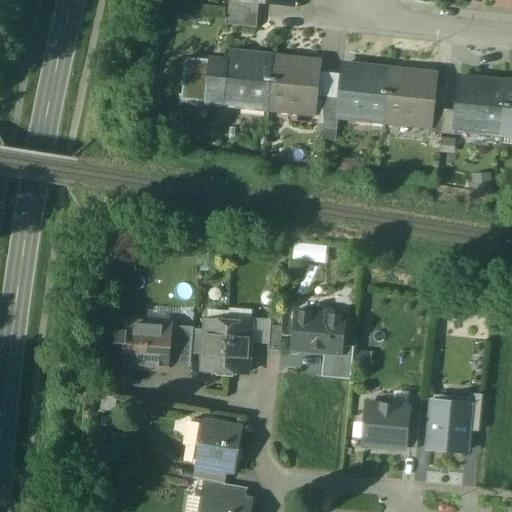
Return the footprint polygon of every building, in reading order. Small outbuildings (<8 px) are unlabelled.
[(241,0),(229,0),(228,12),(258,15),(259,2),(242,1),(241,0)] [(258,15),(228,12),(227,25),(256,28),(258,15)] [(273,59),(227,54),(226,63),(221,105),(268,110),(269,99),(273,59)] [(226,63),(186,59),(181,101),(221,105),(226,63)] [(320,64),(273,59),(269,99),(280,100),(279,111),(314,115),(316,96),(319,73),(320,64)] [(389,71),(343,67),(342,76),(340,99),(338,117),(339,118),(384,122),(389,71)] [(437,77),(389,71),(384,122),(430,127),(431,127),(433,110),(437,77)] [(342,76),(319,73),(316,96),(328,98),(340,99),(342,76)] [(506,84),(460,79),(456,112),(454,130),(456,130),(500,135),(506,84)] [(511,84),(506,84),(500,135),(511,135),(511,84)] [(328,98),(316,96),(314,115),(313,121),(325,122),(328,98)] [(340,99),(328,98),(325,122),(338,123),(339,118),(338,117),(340,99)] [(444,111),(433,110),(431,127),(430,127),(429,134),(442,135),(444,111)] [(456,112),(444,111),(442,135),(455,136),(456,130),(454,130),(456,112)] [(253,311),(230,309),(229,324),(252,326),(253,311)] [(330,313),(311,311),(310,313),(296,312),(292,351),(310,353),(310,351),(324,352),(324,354),(325,354),(341,356),(342,348),(345,316),(330,315),(330,313)] [(229,324),(207,322),(206,331),(204,356),(203,370),(225,372),(229,324)] [(171,327),(128,323),(125,367),(168,370),(168,362),(171,327)] [(229,324),(225,372),(248,374),(252,326),(229,324)] [(193,328),(171,327),(168,362),(191,364),(191,355),(193,330),(193,328)] [(282,328),(270,327),(268,351),(280,352),(282,328)] [(206,331),(193,330),(191,355),(204,356),(206,331)] [(341,356),(325,354),(323,378),(351,381),(354,349),(342,348),(341,356)] [(482,396),(469,395),(468,408),(469,408),(467,430),(479,431),(482,396)] [(361,448),(405,451),(408,414),(408,407),(364,404),(361,448)] [(468,408),(433,405),(429,450),(465,453),(467,430),(469,408),(468,408)] [(408,414),(405,451),(418,452),(421,415),(408,414)] [(207,424),(193,421),(193,422),(189,425),(186,441),(186,440),(190,451),(189,459),(201,461),(207,424)] [(241,429),(207,424),(201,461),(200,466),(200,467),(225,471),(233,473),(241,429)] [(225,471),(200,467),(200,466),(199,466),(196,481),(221,485),(223,485),(225,471)] [(223,485),(221,485),(219,497),(244,501),(246,489),(223,485)] [(219,497),(204,494),(200,511),(250,511),(252,502),(219,497)]
